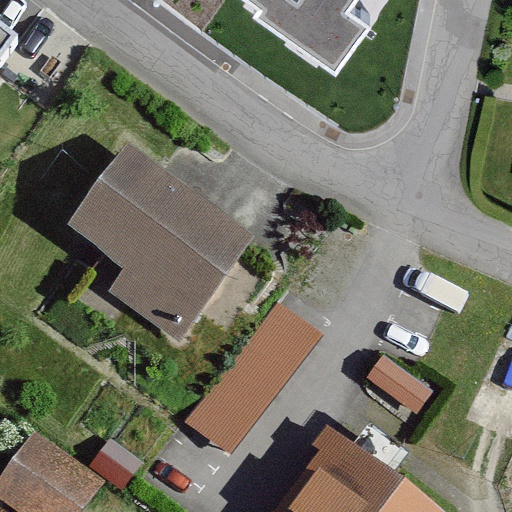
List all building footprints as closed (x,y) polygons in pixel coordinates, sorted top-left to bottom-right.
[(357,0),(234,0),(335,70),(371,19),(353,7),(357,0)] [(241,235),(129,145),(50,242),(162,332),(241,235)] [(185,414),(230,451),(327,332),(282,296),(185,414)] [(474,511),(334,397),(238,511),(474,511)] [(99,511),(117,488),(40,433),(0,488),(0,503),(12,511),(99,511)]
